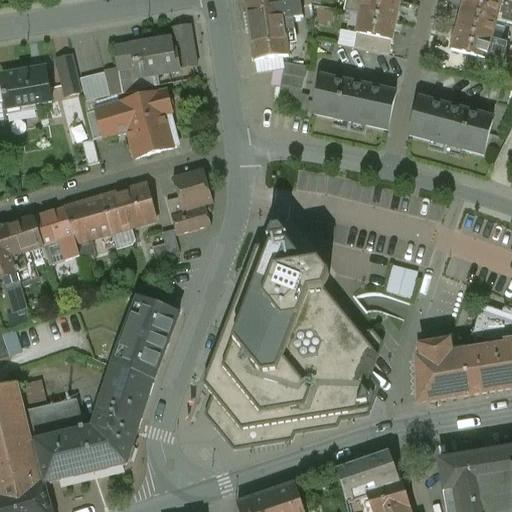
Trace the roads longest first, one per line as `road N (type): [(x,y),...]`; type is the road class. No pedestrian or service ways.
road 1 (residential): [(242,150),(231,232),(159,437),(184,498)]
road 2 (residential): [(0,215),(242,150)]
road 3 (residential): [(207,490),(399,431)]
road 4 (residential): [(0,33),(183,0)]
road 5 (residential): [(388,173),(431,0)]
road 6 (residential): [(213,0),(242,150)]
road 7 (residential): [(388,173),(242,150)]
road 8 (residential): [(511,214),(388,173)]
